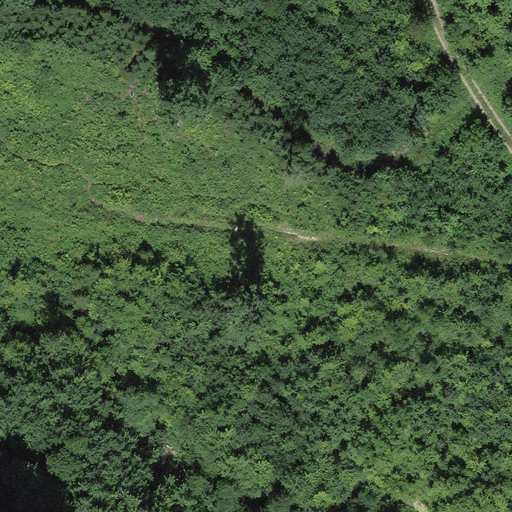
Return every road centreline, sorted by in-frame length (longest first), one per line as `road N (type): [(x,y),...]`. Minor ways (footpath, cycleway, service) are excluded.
road 1 (track): [(0,166),(14,183),(65,206),(167,212),(317,246),(511,257)]
road 2 (track): [(511,146),(480,108),(432,0)]
